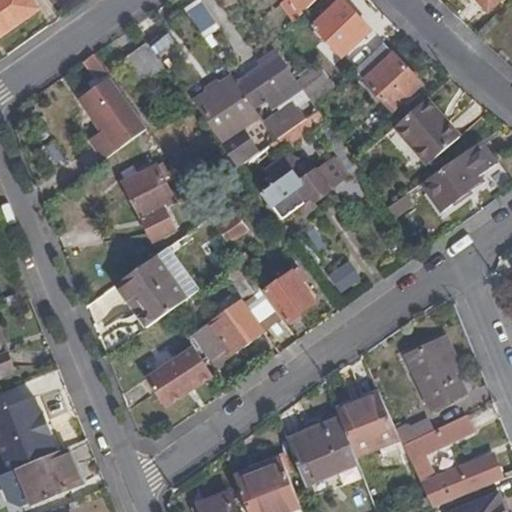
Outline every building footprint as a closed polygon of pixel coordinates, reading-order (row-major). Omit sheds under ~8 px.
[(0,0),(0,37),(40,9),(34,0),(0,0)] [(200,0),(189,8),(206,34),(221,23),(205,0),(200,0)] [(300,15),(289,0),(288,0),(282,5),(293,21),(300,15)] [(289,0),(300,15),(316,0),(289,0)] [(503,0),(478,0),(490,13),(503,0)] [(369,32),(341,3),(317,24),(346,55),(369,32)] [(151,47),(168,71),(188,57),(170,32),(151,47)] [(146,86),(168,71),(151,47),(149,44),(128,59),(146,86)] [(424,86),(384,44),(356,68),(396,112),(424,86)] [(267,68),(240,86),(257,109),(270,100),(275,107),(304,89),(299,82),(278,52),(264,63),(267,68)] [(96,57),(88,63),(102,83),(111,78),(96,57)] [(309,96),(315,105),(336,86),(321,66),(299,82),(304,89),(309,96)] [(98,138),(103,146),(140,119),(113,81),(86,100),(108,131),(98,138)] [(226,143),(258,122),(231,81),(200,101),(226,143)] [(296,129),(320,112),(315,105),(309,96),(293,106),(286,114),(296,129)] [(462,139),(428,101),(397,129),(431,166),(462,139)] [(356,179),(364,173),(358,164),(320,112),(296,129),(280,141),(271,147),(277,154),(318,126),(356,179)] [(103,146),(111,159),(149,131),(140,119),(103,146)] [(232,153),(265,132),(258,122),(226,143),(232,153)] [(271,142),(265,132),(232,153),(239,163),(271,142)] [(498,165),(483,142),(424,184),(444,213),(467,197),(462,189),(481,176),(498,165)] [(332,191),(318,171),(303,183),(286,160),(270,171),(281,185),(267,195),(285,220),(313,199),(316,203),(332,191)] [(177,203),(160,169),(129,185),(157,241),(176,232),(165,209),(177,203)] [(486,184),(481,176),(462,189),(467,197),(486,184)] [(402,214),(412,207),(407,198),(397,206),(402,214)] [(218,215),(212,220),(229,244),(248,231),(231,207),(226,211),(230,217),(223,222),(218,215)] [(243,264),(252,276),(260,271),(248,254),(240,260),(243,264)] [(159,257),(118,286),(132,307),(141,301),(150,313),(142,320),(148,330),(173,313),(190,301),(159,257)] [(249,303),(264,293),(252,276),(243,264),(228,274),(249,303)] [(265,295),(287,325),(316,303),(304,286),(307,283),(298,271),(265,295)] [(18,293),(4,299),(7,308),(21,301),(18,293)] [(141,301),(132,307),(142,320),(150,313),(141,301)] [(244,350),(265,334),(243,303),(199,333),(221,364),(244,350)] [(6,350),(0,336),(0,378),(17,372),(8,349),(6,350)] [(444,340),(460,377),(466,374),(450,337),(444,340)] [(467,394),(460,377),(444,340),(407,356),(416,375),(431,409),(467,394)] [(196,349),(149,379),(168,407),(214,377),(196,349)] [(405,380),(416,375),(407,356),(396,361),(405,380)] [(380,389),(337,407),(342,421),(356,456),(402,437),(395,423),(380,389)] [(40,395),(0,410),(0,442),(12,473),(19,470),(63,453),(40,395)] [(471,428),(466,416),(432,433),(414,442),(406,446),(422,480),(428,476),(421,456),(451,441),(450,437),(471,428)] [(404,419),(395,423),(402,437),(406,446),(414,442),(408,428),(404,419)] [(414,442),(432,433),(427,419),(408,428),(414,442)] [(342,421),(290,440),(308,486),(360,464),(356,456),(342,421)] [(84,485),(69,450),(63,453),(19,470),(33,505),(84,485)] [(282,460),(281,456),(236,473),(237,477),(282,460)] [(430,498),(433,505),(502,476),(494,457),(424,484),(430,498)] [(282,460),(237,477),(250,511),(290,511),(301,508),(282,460)] [(240,511),(233,493),(202,506),(204,511),(240,511)] [(508,511),(502,494),(457,511),(508,511)] [(433,505),(430,498),(395,511),(424,511),(435,508),(433,505)]
